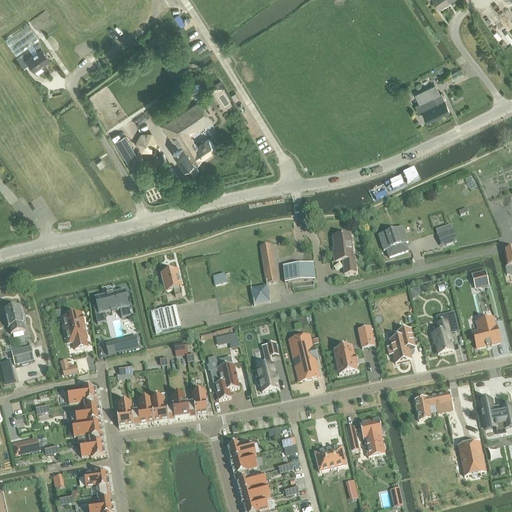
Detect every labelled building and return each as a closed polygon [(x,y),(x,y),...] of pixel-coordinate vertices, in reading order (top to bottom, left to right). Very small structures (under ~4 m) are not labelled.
[(432,0),(439,10),(452,0),(432,0)] [(38,42),(37,41),(39,39),(29,24),(6,40),(17,55),(29,47),(30,48),(34,54),(27,59),(23,54),(17,58),(24,68),(30,64),(34,70),(37,74),(47,67),(44,63),(50,59),(43,49),(38,42)] [(419,103),(415,105),(419,113),(422,111),(427,120),(449,110),(441,92),(440,93),(436,85),(415,94),(419,103)] [(163,125),(178,149),(173,152),(190,176),(194,177),(198,174),(198,171),(194,163),(194,162),(216,147),(209,138),(197,147),(190,134),(212,120),(199,102),(163,125)] [(152,133),(141,133),(135,142),(141,152),(153,152),(158,142),(152,133)] [(145,168),(125,135),(114,141),(134,175),(145,168)] [(150,168),(167,161),(164,154),(147,160),(150,168)] [(403,229),(378,237),(384,252),(386,252),(387,254),(388,254),(389,260),(408,253),(406,248),(405,245),(408,244),(403,229)] [(442,235),(446,247),(457,243),(453,232),(442,235)] [(345,276),(357,274),(355,261),(354,261),(351,236),(334,238),(335,254),(334,255),(335,263),(343,262),(345,276)] [(260,248),(262,256),(264,271),(267,286),(278,284),(271,246),(260,248)] [(285,284),(304,282),(315,281),(313,264),(283,268),(285,284)] [(175,298),(182,296),(181,290),(182,289),(177,272),(162,276),(163,278),(162,279),(163,283),(165,284),(167,293),(173,291),(175,298)] [(486,273),(472,277),(474,283),(480,282),(482,289),(489,287),(486,273)] [(224,275),(213,278),(215,288),(227,285),(224,275)] [(107,297),(95,300),(99,318),(112,315),(112,316),(118,314),(129,311),(125,293),(113,296),(107,297)] [(151,314),(156,335),(181,329),(175,307),(151,314)] [(6,311),(4,312),(8,330),(9,330),(11,336),(25,333),(23,326),(24,326),(20,308),(11,310),(9,309),(7,310),(6,311)] [(439,334),(431,336),(434,347),(436,346),(438,357),(454,353),(450,339),(452,339),(451,335),(459,333),(454,314),(444,317),(445,317),(447,323),(438,325),(437,326),(439,334)] [(86,342),(87,342),(84,330),(85,330),(82,317),(81,317),(81,316),(63,321),(65,331),(66,334),(69,346),(73,345),(75,352),(88,349),(86,342)] [(479,333),(473,334),(477,351),(500,345),(496,328),(495,329),(493,320),(477,324),(479,333)] [(358,331),(362,351),(375,348),(371,329),(358,331)] [(408,350),(415,349),(411,331),(399,334),(400,340),(390,342),(390,343),(391,348),(387,349),(389,357),(393,356),(396,366),(411,362),(408,350)] [(236,336),(222,339),(224,345),(231,343),(233,351),(239,349),(236,336)] [(136,338),(115,343),(118,355),(139,350),(136,338)] [(299,384),(319,379),(315,361),(317,361),(317,360),(316,360),(313,349),(315,349),(314,348),(312,349),(310,340),(309,340),(309,338),(299,341),(300,344),(291,346),(293,352),(292,352),(299,384)] [(271,359),(279,357),(276,345),(267,347),(270,358),(270,359),(271,359)] [(12,353),(15,367),(34,362),(31,348),(12,353)] [(355,359),(353,349),(334,352),(339,378),(358,374),(356,367),(358,367),(357,359),(355,359)] [(271,359),(270,359),(270,358),(265,359),(267,368),(257,370),(259,378),(256,379),(258,387),(261,386),(262,394),(266,394),(271,392),(279,391),(276,381),(275,376),(273,366),(271,359)] [(219,370),(210,372),(214,388),(215,387),(219,403),(232,400),(230,393),(240,390),(238,383),(238,382),(237,376),(236,376),(234,367),(233,367),(231,359),(217,362),(219,370)] [(12,365),(1,367),(4,377),(14,374),(12,365)] [(68,394),(69,407),(84,405),(98,403),(96,390),(68,394)] [(192,395),(194,404),(196,419),(208,417),(205,393),(192,395)] [(171,398),(173,407),(175,421),(196,419),(194,404),(186,406),(184,396),(171,398)] [(437,416),(452,413),(449,397),(415,403),(419,424),(431,421),(430,415),(436,413),(437,416)] [(154,424),(175,421),(173,407),(165,409),(164,404),(163,399),(151,401),(154,424)] [(154,424),(151,401),(139,403),(140,412),(132,413),(134,427),(154,424)] [(492,402),(480,405),(485,431),(487,441),(511,435),(511,409),(509,410),(509,409),(505,410),(505,411),(502,411),(501,409),(495,410),(495,408),(493,409),(492,402)] [(101,423),(98,403),(84,405),(85,413),(71,415),(72,427),(101,423)] [(134,427),(132,413),(131,404),(118,406),(119,415),(117,416),(119,429),(134,427)] [(385,456),(381,439),(383,438),(379,421),(360,426),(361,431),(361,432),(363,443),(365,442),(368,460),(385,456)] [(74,440),(88,438),(90,445),(104,443),(101,423),(72,427),(74,440)] [(355,433),(355,432),(354,429),(346,431),(351,454),(359,452),(355,433)] [(294,440),(288,441),(282,443),(284,449),(287,448),(290,448),(295,446),(294,440)] [(19,445),(22,457),(40,453),(37,441),(19,445)] [(82,460),(91,458),(92,461),(106,459),(104,443),(90,445),(80,447),(82,460)] [(231,464),(254,458),(256,457),(253,445),(241,448),(241,446),(227,449),(231,464)] [(290,448),(287,448),(289,458),(298,455),(295,446),(290,448)] [(479,446),(459,450),(465,479),(485,475),(479,446)] [(347,468),(342,449),(315,456),(319,474),(347,468)] [(231,464),(236,483),(250,480),(248,472),(254,470),(257,469),(254,458),(231,464)] [(108,474),(85,478),(86,491),(96,489),(97,498),(111,496),(108,474)] [(239,496),(267,488),(264,476),(250,480),(236,483),(239,496)] [(270,499),(267,488),(239,496),(243,507),(270,499)] [(97,498),(98,506),(89,508),(89,511),(113,511),(111,496),(97,498)] [(272,499),(270,499),(243,507),(243,511),(268,511),(267,505),(270,504),(273,503),(272,499)] [(401,501),(393,503),(395,510),(403,508),(401,501)]
